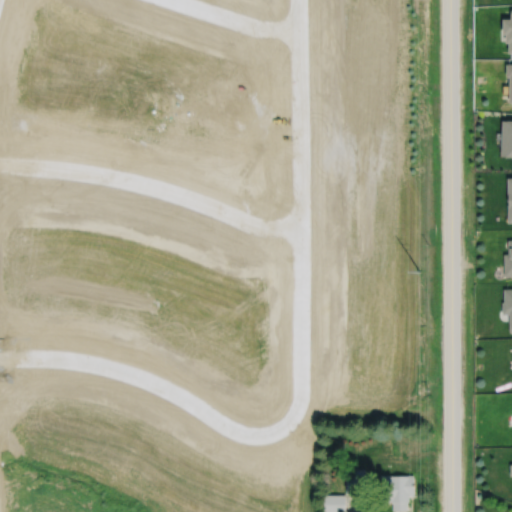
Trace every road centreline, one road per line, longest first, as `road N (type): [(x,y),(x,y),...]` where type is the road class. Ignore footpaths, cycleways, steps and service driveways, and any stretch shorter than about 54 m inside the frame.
road 1 (tertiary): [(449,0),(450,511)]
road 2 (residential): [(299,0),(301,383)]
road 3 (residential): [(301,383),(286,418),(258,431),(110,365),(0,358)]
road 4 (residential): [(299,228),(0,161)]
road 5 (residential): [(299,27),(232,20),(173,0)]
